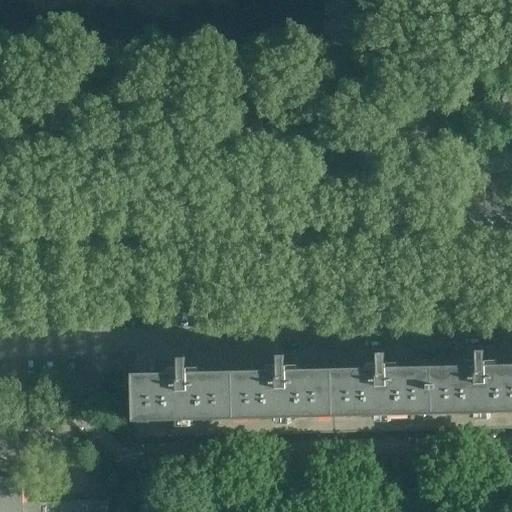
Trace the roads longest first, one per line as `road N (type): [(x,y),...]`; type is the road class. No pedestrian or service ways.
road 1 (secondary): [(511,211),(0,224)]
road 2 (residential): [(0,348),(511,339)]
road 3 (secondary): [(0,256),(511,250)]
